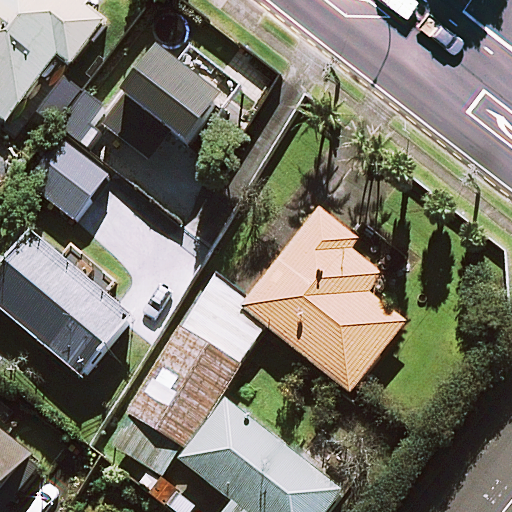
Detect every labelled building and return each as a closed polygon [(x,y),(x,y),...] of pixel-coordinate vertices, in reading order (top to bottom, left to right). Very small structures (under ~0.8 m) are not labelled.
[(118,17),(98,0),(0,0),(0,113),(10,122),(67,55),(78,65),(118,17)] [(233,100),(168,51),(108,129),(149,160),(174,127),(199,145),(233,100)] [(112,179),(68,144),(34,187),(79,221),(112,179)] [(224,284),(116,444),(167,478),(180,459),(240,500),(232,511),(331,511),(348,488),(221,403),(273,326),(355,392),(410,324),(375,296),(395,271),(324,214),(253,303),(224,284)] [(133,320),(38,239),(0,284),(0,303),(86,376),(133,320)] [(436,411),(398,384),(382,407),(420,433),(436,411)] [(0,511),(2,511),(43,461),(0,427),(0,511)]
